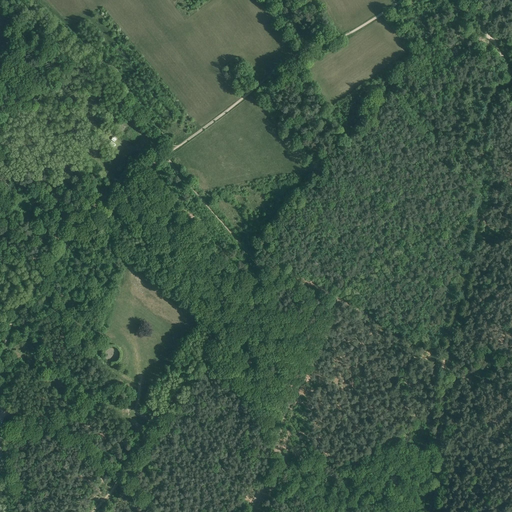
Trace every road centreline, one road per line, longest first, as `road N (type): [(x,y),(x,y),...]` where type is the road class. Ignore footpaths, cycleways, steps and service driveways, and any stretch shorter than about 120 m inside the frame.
road 1 (track): [(442,389),(476,207)]
road 2 (track): [(213,337),(117,480)]
road 3 (track): [(164,155),(262,267)]
road 4 (track): [(1,413),(6,338),(41,279)]
road 5 (track): [(66,245),(100,199),(164,155)]
road 6 (track): [(442,389),(428,511)]
